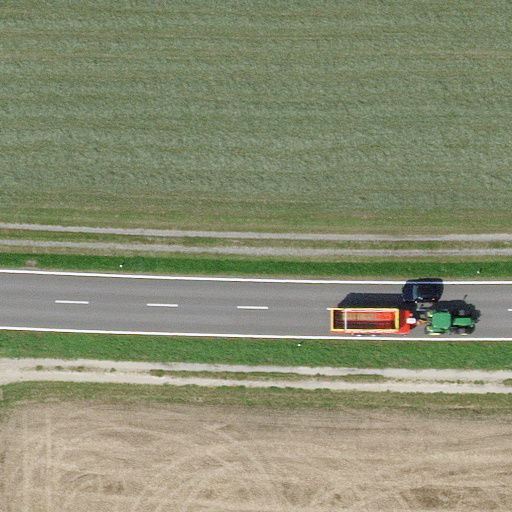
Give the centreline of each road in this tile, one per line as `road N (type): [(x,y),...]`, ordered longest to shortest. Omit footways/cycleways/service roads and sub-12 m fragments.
road 1 (track): [(0,378),(13,370),(511,386)]
road 2 (track): [(511,240),(163,245),(0,232)]
road 3 (primary): [(511,311),(0,297)]
